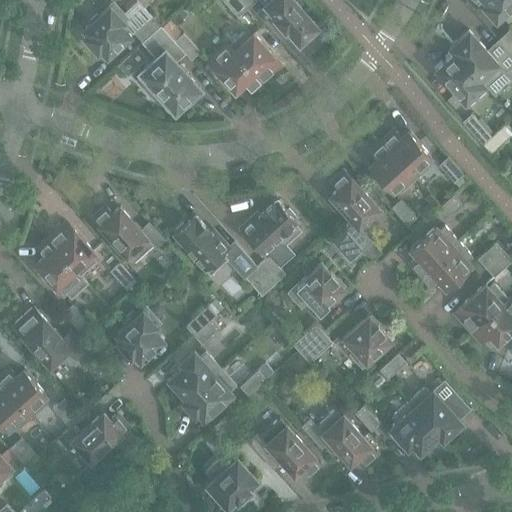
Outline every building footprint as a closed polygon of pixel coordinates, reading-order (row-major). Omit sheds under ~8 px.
[(246,8),(239,0),(222,0),(237,16),(246,8)] [(239,0),(246,8),(255,0),(239,0)] [(317,26),(293,0),(268,0),(264,4),(275,16),(274,17),(284,30),(286,28),(299,43),(302,40),(303,42),(316,31),(314,29),(317,26)] [(511,17),(511,0),(483,0),(486,2),(482,5),(496,20),(502,14),(508,21),(511,17)] [(130,35),(121,25),(128,19),(113,2),(83,29),(87,34),(84,36),(98,52),(101,49),(107,56),(130,35)] [(142,41),(160,25),(152,16),(133,32),(142,41)] [(281,64),(245,24),(226,42),(261,81),(281,64)] [(200,88),(177,62),(176,61),(185,53),(174,40),(160,25),(142,41),(141,42),(155,57),(141,70),(139,71),(174,111),(176,109),(198,89),(199,89),(200,88)] [(511,30),(510,28),(498,39),(511,54),(511,30)] [(498,62),(468,29),(449,46),(484,85),(500,70),(495,65),(498,62)] [(200,50),(183,32),(174,40),(185,53),(190,59),(200,50)] [(261,81),(226,42),(206,59),(235,90),(253,74),(261,82),(261,81)] [(484,85),(449,46),(449,47),(453,52),(435,69),(465,102),(484,85)] [(491,135),(471,112),(462,121),(482,144),(491,135)] [(490,153),(511,133),(511,129),(506,122),(491,135),(482,144),(490,153)] [(430,155),(408,130),(401,136),(394,129),(382,140),(416,178),(432,163),(427,158),(430,155)] [(416,178),(382,140),(370,151),(376,158),(369,165),(392,190),(395,187),(400,192),(416,178)] [(464,174),(447,156),(438,164),(454,182),(464,174)] [(337,189),(330,195),(350,217),(341,225),(365,252),(372,259),(381,251),(358,226),(378,208),(344,169),(331,181),(337,189)] [(443,220),(461,203),(453,194),(435,210),(443,220)] [(416,217),(400,198),(391,206),(407,225),(416,217)] [(276,200),(242,230),(261,252),(266,257),(276,268),(294,252),(285,243),(301,229),(294,222),(296,220),(294,218),(296,216),(288,208),(286,209),(277,200),(276,200)] [(105,205),(92,217),(119,247),(127,255),(133,262),(153,243),(156,247),(165,239),(148,220),(139,228),(119,206),(112,213),(105,205)] [(177,232),(174,234),(210,274),(227,258),(260,295),(273,283),(257,265),(256,265),(235,241),(226,249),(195,215),(185,224),(183,222),(175,230),(177,232)] [(94,252),(66,221),(47,238),(87,283),(88,282),(80,274),(96,260),(91,254),(94,252)] [(340,223),(324,238),(327,241),(329,239),(349,261),(361,251),(362,253),(363,253),(365,252),(341,225),(340,223)] [(421,274),(458,240),(444,224),(438,229),(435,226),(410,248),(417,255),(410,262),(421,274)] [(87,283),(47,238),(46,239),(53,247),(35,263),(63,295),(66,292),(70,297),(87,283)] [(470,264),(467,261),(473,256),(458,240),(421,274),(431,286),(439,280),(445,287),(470,264)] [(504,250),(496,241),(477,258),(485,267),(504,250)] [(494,276),(511,259),(504,250),(485,267),(494,276)] [(187,263),(178,254),(171,261),(179,270),(187,263)] [(266,257),(257,265),(273,283),(282,275),(276,268),(266,257)] [(136,280),(119,262),(110,270),(126,289),(136,280)] [(344,287),(336,278),(337,277),(330,270),(329,271),(321,262),(289,291),(301,305),(309,298),(319,310),(344,287)] [(471,331),(510,295),(507,297),(493,281),(488,286),(485,283),(454,311),(471,331)] [(497,343),(511,328),(511,296),(510,295),(471,331),(472,331),(480,324),(497,343)] [(89,322),(73,304),(63,312),(80,331),(89,322)] [(193,334),(212,317),(216,313),(208,304),(185,325),(193,334)] [(163,339),(153,328),(160,322),(146,306),(116,333),(120,338),(117,341),(131,356),(134,353),(140,360),(163,339)] [(61,337),(34,307),(14,326),(50,365),(62,354),(70,363),(87,348),(70,329),(61,337)] [(362,365),(391,339),(383,330),(384,330),(377,322),(377,323),(368,314),(343,336),(355,350),(351,353),(362,365)] [(201,343),(220,326),(212,317),(193,334),(201,343)] [(292,361),(324,332),(316,323),(293,343),(299,351),(290,359),(292,361)] [(309,362),(332,341),(324,332),(292,361),(298,369),(307,360),(309,362)] [(182,401),(220,367),(205,351),(200,356),(194,349),(179,362),(182,365),(169,377),(173,381),(171,383),(185,398),(182,401)] [(388,378),(406,361),(398,352),(379,368),(388,378)] [(46,393),(23,368),(16,375),(10,367),(0,375),(0,381),(32,415),(47,402),(43,396),(46,393)] [(233,392),(229,389),(235,384),(220,367),(182,401),(195,415),(198,412),(199,414),(202,412),(205,417),(233,392)] [(247,395),(266,378),(258,369),(239,385),(247,395)] [(32,415),(0,381),(0,420),(7,428),(10,425),(15,430),(32,415)] [(462,422),(432,389),(429,392),(424,386),(408,401),(443,439),(462,422)] [(81,415),(64,397),(52,408),(69,426),(72,423),(81,415)] [(443,439),(408,401),(392,415),(397,421),(389,427),(407,447),(412,443),(419,452),(438,435),(442,439),(443,439)] [(380,422),(364,404),(354,412),(371,430),(380,422)] [(377,452),(336,406),(316,424),(310,418),(301,426),(321,448),(330,440),(350,462),(357,456),(364,463),(377,452)] [(241,433),(233,424),(241,416),(233,407),(213,426),(229,444),(241,433)] [(90,460),(128,425),(117,412),(109,419),(103,412),(80,432),(72,423),(69,426),(54,439),(65,451),(75,442),(90,460)] [(320,462),(286,424),(279,417),(260,435),(257,432),(248,440),(273,468),(282,460),(293,473),(301,467),(307,474),(320,462)] [(37,455),(20,436),(8,447),(25,466),(37,455)] [(0,476),(11,466),(0,453),(0,476)] [(248,487),(257,479),(237,457),(230,463),(223,455),(206,470),(213,478),(206,484),(227,507),(236,499),(237,501),(250,489),(248,487)] [(14,511),(6,503),(0,508),(0,511),(14,511)]
